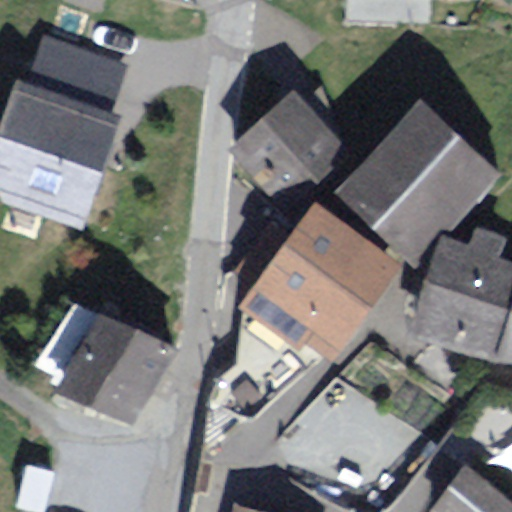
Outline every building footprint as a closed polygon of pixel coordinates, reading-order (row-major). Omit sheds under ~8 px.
[(0,215),(77,238),(116,121),(105,117),(121,68),(40,40),(24,90),(11,85),(0,117),(0,215)] [(341,155),(289,98),(221,158),(273,216),(341,155)] [(492,179),(416,108),(334,195),(410,267),(442,233),(492,179)] [(395,269),(312,208),(239,307),(323,368),(395,269)] [(406,335),(494,359),(511,301),(511,259),(501,256),(506,237),(477,224),(470,243),(442,233),(406,335)] [(511,363),(511,301),(494,359),(511,363)] [(166,358),(96,318),(52,395),(122,435),(166,358)] [(43,511),(55,469),(26,462),(14,507),(33,511),(43,511)] [(511,511),(511,509),(462,469),(430,508),(434,511),(511,511)]
